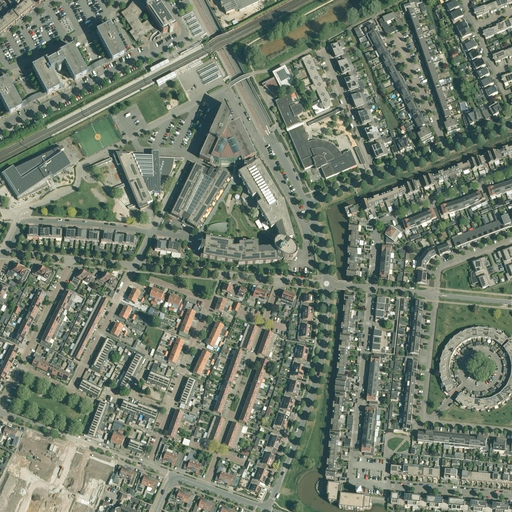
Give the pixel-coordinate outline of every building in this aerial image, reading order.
[(0,36),(19,20),(34,8),(27,0),(20,0),(12,7),(16,12),(14,14),(12,11),(0,21),(0,36)] [(127,9),(121,14),(122,15),(132,29),(133,30),(129,33),(135,42),(139,39),(141,38),(140,37),(143,35),(144,34),(145,36),(151,31),(152,33),(153,34),(156,33),(157,32),(154,29),(153,29),(151,25),(149,23),(147,19),(146,19),(147,21),(142,25),(138,19),(143,11),(144,12),(146,9),(148,6),(146,3),(150,0),(134,0),(131,5),(127,9)] [(143,13),(156,33),(160,30),(163,33),(166,31),(167,32),(176,27),(157,0),(148,0),(145,2),(147,5),(143,13)] [(239,11),(234,0),(219,0),(221,3),(219,4),(222,9),(224,8),(226,14),(226,15),(235,10),(235,11),(239,10),(239,12),(240,11),(239,11)] [(234,0),(239,11),(258,2),(259,2),(258,0),(234,0)] [(405,6),(404,7),(406,13),(414,10),(417,9),(415,3),(416,2),(415,0),(409,0),(411,4),(410,5),(408,5),(407,5),(406,5),(405,6)] [(509,4),(507,0),(502,0),(496,3),(499,11),(501,9),(507,7),(506,6),(509,4)] [(457,2),(453,4),(446,7),(450,16),(458,13),(456,10),(459,8),(457,2)] [(499,11),(496,3),(485,7),(485,6),(488,13),(490,12),(491,13),(496,11),(499,11)] [(485,6),(474,11),(474,12),(476,17),(477,18),(484,15),(488,13),(485,6)] [(415,12),(414,10),(406,13),(408,19),(417,16),(417,15),(416,14),(416,13),(415,12)] [(461,11),(458,13),(450,16),(454,26),(462,22),(460,19),(463,17),(461,11)] [(393,27),(396,32),(399,31),(404,29),(398,12),(394,14),(394,13),(392,14),(391,14),(389,15),(388,15),(391,21),(395,19),(397,25),(393,27)] [(396,32),(393,27),(389,28),(386,23),(391,21),(388,15),(387,16),(386,16),(385,17),(383,18),(383,19),(379,21),(387,36),(392,34),(392,33),(396,32)] [(408,19),(410,25),(411,24),(418,22),(417,19),(417,18),(417,17),(417,16),(408,19)] [(418,22),(411,24),(410,25),(412,31),(421,28),(421,27),(420,26),(420,25),(419,24),(418,22)] [(454,26),(458,35),(469,30),(467,24),(463,26),(462,22),(454,26)] [(494,28),(497,35),(496,34),(507,30),(504,22),(503,22),(501,24),(496,26),(497,27),(494,28)] [(367,35),(369,34),(377,30),(373,24),(372,25),(371,26),(370,26),(369,27),(368,27),(367,28),(365,26),(363,27),(365,29),(364,30),(367,35)] [(110,26),(104,29),(96,33),(109,57),(99,62),(101,66),(111,61),(112,63),(125,55),(110,26)] [(414,37),(415,36),(422,34),(421,31),(421,30),(421,29),(421,28),(412,31),(414,37)] [(490,30),(483,32),(483,33),(483,34),(485,38),(485,39),(486,40),(497,35),(494,28),(490,30)] [(379,36),(377,30),(369,34),(367,35),(370,41),(372,40),(379,36)] [(472,35),(469,30),(458,35),(462,44),(470,40),(468,37),(472,35)] [(414,37),(416,43),(425,40),(425,39),(424,38),(424,37),(423,36),(422,34),(415,36),(414,37)] [(373,46),(375,45),(382,41),(379,36),(372,40),(370,41),(373,46)] [(333,53),(342,50),(345,48),(343,43),(341,40),(335,42),(337,46),(332,47),(332,48),(331,48),(333,53)] [(418,49),(426,46),(425,43),(425,42),(425,41),(425,40),(416,43),(418,49)] [(467,53),(474,50),(477,48),(475,42),(471,44),(470,40),(462,44),(461,45),(462,48),(464,47),(467,53)] [(377,51),(378,51),(385,47),(382,41),(375,45),(376,48),(376,49),(377,50),(377,51)] [(418,49),(420,54),(429,51),(428,50),(428,49),(427,48),(426,46),(418,49)] [(94,64),(89,67),(85,70),(76,52),(73,47),(58,55),(59,57),(56,58),(54,58),(54,57),(51,59),(52,60),(50,61),(48,62),(47,61),(32,69),(44,91),(34,96),(36,100),(46,95),(47,97),(60,89),(51,72),(56,69),(57,71),(58,72),(59,72),(60,72),(60,71),(61,71),(61,70),(61,69),(60,67),(65,65),(74,82),(88,75),(87,74),(97,69),(94,64)] [(378,51),(377,51),(375,53),(378,58),(381,57),(388,53),(385,47),(378,51)] [(503,52),(506,59),(509,57),(510,59),(511,57),(511,49),(504,53),(504,52),(503,52)] [(341,56),(342,59),(348,57),(350,56),(349,53),(347,54),(346,51),(343,53),(342,50),(333,53),(335,58),(341,56)] [(467,53),(464,54),(466,58),(468,57),(470,62),(471,62),(478,59),(482,57),(479,52),(476,53),(474,50),(467,53)] [(422,60),(430,58),(430,55),(430,54),(429,53),(429,52),(429,51),(420,54),(422,60)] [(495,63),(496,64),(502,61),(502,60),(506,59),(503,52),(493,56),(493,57),(493,58),(495,62),(495,63)] [(383,62),(384,62),(391,58),(388,53),(381,57),(382,59),(382,60),(382,61),(383,62)] [(302,59),(306,68),(315,64),(313,60),(312,61),(310,56),(307,57),(307,56),(301,59),(301,60),(302,59)] [(349,60),(348,57),(342,59),(344,62),(337,65),(340,70),(352,65),(350,60),(349,60)] [(387,68),(393,64),(394,64),(391,58),(384,62),(383,62),(383,63),(384,64),(384,65),(385,65),(387,68)] [(422,60),(424,67),(433,64),(433,63),(433,62),(432,61),(431,60),(430,58),(422,60)] [(472,66),(475,71),(482,68),(486,66),(483,61),(480,62),(478,59),(471,62),(470,62),(467,63),(469,67),(472,66)] [(433,63),(433,64),(424,67),(426,72),(435,70),(434,67),(434,66),(433,65),(433,64),(433,63)] [(315,64),(306,68),(310,77),(314,75),(313,73),(317,71),(315,68),(317,68),(315,64)] [(389,74),(389,73),(397,69),(394,64),(393,64),(387,68),(388,70),(388,71),(388,72),(389,74)] [(348,73),(349,76),(357,73),(355,70),(354,70),(352,65),(340,70),(342,75),(348,73)] [(286,72),(284,68),(273,74),(275,78),(262,85),(263,86),(263,87),(264,87),(266,89),(266,88),(268,87),(271,93),(275,97),(281,89),(283,93),(294,87),(290,80),(293,77),(290,70),(286,72)] [(484,71),(482,68),(475,71),(479,81),(486,77),(490,76),(487,70),(484,71)] [(391,77),(392,79),(400,75),(397,69),(389,73),(389,74),(390,75),(390,76),(391,77)] [(426,72),(428,78),(437,75),(437,74),(436,73),(435,72),(435,70),(426,72)] [(314,75),(310,77),(313,84),(322,80),(321,76),(319,77),(317,71),(313,73),(314,75)] [(358,76),(357,73),(349,76),(350,79),(344,82),(346,87),(355,83),(358,82),(356,77),(358,76)] [(508,75),(501,78),(502,78),(502,79),(504,84),(504,85),(511,81),(511,73),(509,75),(508,75)] [(395,84),(395,85),(403,80),(400,75),(392,79),(394,81),(394,82),(394,83),(395,84)] [(428,78),(430,84),(439,82),(438,79),(438,78),(438,77),(437,76),(437,75),(428,78)] [(488,80),(486,77),(479,81),(483,90),(490,86),(494,85),(491,79),(488,80)] [(23,109),(22,108),(32,103),(29,98),(20,103),(7,80),(0,83),(0,98),(9,116),(23,109)] [(322,80),(313,84),(316,91),(320,89),(321,91),(325,90),(322,84),(324,84),(322,80)] [(397,88),(398,90),(405,86),(406,86),(403,80),(395,85),(396,86),(396,87),(397,88)] [(355,90),(356,93),(362,91),(362,90),(360,87),(358,82),(355,83),(346,87),(348,92),(355,90)] [(430,84),(431,88),(432,90),(441,87),(441,86),(440,85),(439,84),(439,82),(430,84)] [(406,86),(405,86),(398,90),(400,93),(400,94),(400,95),(401,96),(409,92),(406,86)] [(492,90),(490,86),(483,90),(481,90),(483,94),(484,93),(487,99),(498,94),(495,88),(492,90)] [(432,90),(434,96),(443,93),(442,91),(442,90),(442,89),(441,87),(432,90)] [(320,89),(316,91),(320,100),(329,96),(328,92),(326,93),(325,90),(321,91),(320,89)] [(351,99),(353,104),(366,99),(364,94),(365,93),(363,90),(362,90),(362,91),(356,93),(357,96),(351,99)] [(403,99),(404,101),(412,97),(409,92),(401,96),(401,97),(402,98),(403,99)] [(437,102),(445,99),(445,98),(444,97),(444,96),(443,93),(434,96),(437,102)] [(289,94),(275,102),(287,129),(289,128),(290,129),(300,125),(299,124),(300,123),(297,116),(299,115),(300,114),(301,113),(301,111),(301,109),(301,108),(300,108),(300,107),(298,106),(297,106),(295,107),(294,107),(292,100),(289,94)] [(329,96),(320,100),(324,109),(332,106),(330,100),(331,99),(329,96)] [(406,106),(407,107),(415,103),(412,97),(404,101),(406,104),(406,105),(406,106)] [(366,99),(353,104),(355,109),(361,107),(363,110),(368,107),(367,104),(368,104),(366,99)] [(439,108),(447,105),(446,103),(446,102),(446,101),(445,99),(437,102),(439,108)] [(415,103),(407,107),(407,108),(408,109),(409,110),(410,112),(418,108),(415,103)] [(212,130),(211,131),(210,130),(208,133),(210,134),(208,138),(206,137),(205,140),(207,141),(205,145),(203,144),(202,147),(204,148),(202,152),(200,151),(199,154),(201,154),(199,158),(210,163),(209,165),(209,166),(208,167),(209,167),(210,166),(211,167),(218,170),(218,169),(211,165),(211,164),(213,161),(215,161),(216,162),(218,163),(234,163),(240,160),(242,163),(241,163),(241,164),(242,165),(243,165),(244,165),(245,165),(246,164),(248,164),(249,164),(247,161),(255,157),(257,156),(255,153),(253,154),(252,150),(253,149),(252,146),(250,147),(248,143),(250,142),(249,139),(247,140),(245,136),(247,135),(246,133),(244,133),(242,130),(244,129),(242,126),(241,127),(239,123),(235,125),(234,125),(233,124),(224,104),(215,122),(213,121),(212,124),(214,125),(214,126),(212,130)] [(500,107),(501,106),(500,106),(500,105),(499,105),(498,105),(498,104),(489,109),(485,111),(482,113),(486,120),(493,116),(493,117),(502,112),(500,108),(500,107)] [(439,108),(441,114),(449,111),(449,110),(448,109),(448,108),(447,105),(439,108)] [(358,115),(360,121),(372,116),(370,111),(371,110),(372,109),(371,106),(368,107),(363,110),(364,113),(358,115)] [(421,114),(418,108),(410,112),(411,115),(412,116),(412,117),(413,118),(421,114)] [(472,113),(471,113),(475,123),(476,123),(475,123),(477,122),(477,123),(481,122),(481,121),(483,120),(484,121),(479,110),(477,111),(476,110),(472,113)] [(441,114),(443,120),(451,117),(450,115),(450,114),(450,112),(449,111),(441,114)] [(466,115),(463,116),(465,120),(464,120),(465,126),(467,126),(467,127),(468,127),(467,126),(470,125),(470,126),(474,124),(474,123),(475,123),(471,113),(466,114),(466,115)] [(415,121),(416,124),(424,119),(421,114),(413,118),(413,119),(414,120),(415,121)] [(372,116),(360,121),(362,126),(368,123),(369,127),(375,124),(372,116)] [(443,120),(444,125),(448,134),(450,134),(451,134),(453,133),(454,133),(455,132),(456,132),(457,131),(460,130),(457,121),(455,121),(453,117),(451,117),(443,120)] [(418,129),(418,130),(426,126),(427,125),(424,119),(416,124),(417,126),(417,127),(418,128),(418,129)] [(375,124),(369,127),(371,130),(365,132),(367,137),(379,133),(377,127),(378,127),(377,123),(375,124)] [(290,131),(288,132),(304,170),(315,166),(317,170),(321,168),(326,179),(357,166),(350,151),(343,154),(344,155),(341,156),(339,153),(337,149),(334,147),(331,144),(327,143),(324,142),(320,141),(316,141),(312,142),(308,143),(307,141),(308,140),(302,126),(300,127),(300,125),(290,129),(290,131)] [(426,126),(418,130),(417,130),(419,135),(417,136),(422,145),(425,143),(426,143),(427,143),(429,142),(430,141),(431,140),(434,138),(429,129),(427,125),(426,126)] [(382,141),(381,138),(379,133),(367,137),(369,143),(375,140),(376,143),(382,141)] [(402,139),(406,150),(406,149),(407,149),(412,149),(412,148),(411,148),(414,147),(414,148),(412,142),(409,137),(407,137),(407,136),(402,139)] [(406,150),(402,139),(402,140),(396,140),(396,141),(394,142),(398,154),(398,153),(400,152),(400,153),(401,153),(404,150),(405,149),(406,150)] [(371,149),(374,154),(385,149),(383,144),(385,144),(384,140),(382,141),(376,143),(378,147),(371,149)] [(62,155),(61,152),(64,150),(62,147),(15,170),(13,167),(7,172),(6,170),(1,174),(18,201),(48,186),(51,185),(47,179),(51,177),(52,179),(71,167),(62,154),(62,155)] [(496,152),(499,161),(500,164),(504,163),(502,157),(508,155),(505,148),(503,149),(496,152)] [(387,155),(385,149),(374,154),(376,159),(377,159),(387,155)] [(499,161),(496,152),(491,154),(494,163),(499,161)] [(182,162),(183,159),(157,158),(155,156),(154,154),(151,158),(133,157),(132,155),(127,157),(126,154),(126,156),(113,155),(117,166),(121,164),(140,210),(148,207),(147,205),(152,203),(149,195),(150,195),(152,194),(153,193),(153,194),(160,194),(160,188),(164,184),(165,183),(168,178),(169,177),(170,175),(171,173),(171,172),(172,170),(173,165),(173,164),(174,162),(182,162)] [(485,156),(483,157),(485,162),(488,161),(489,165),(494,163),(491,154),(485,156)] [(480,158),(474,160),(478,169),(483,167),(482,164),(485,162),(483,157),(480,158)] [(274,248),(274,249),(275,250),(275,251),(276,252),(277,253),(277,254),(278,255),(279,255),(280,256),(280,257),(281,257),(282,258),(283,258),(284,259),(285,259),(286,259),(287,260),(288,260),(289,260),(290,260),(291,260),(292,260),(293,259),(294,259),(294,258),(295,258),(296,257),(296,256),(296,255),(296,254),(297,254),(296,253),(296,252),(296,251),(295,250),(295,249),(294,248),(294,247),(293,246),(292,246),(292,245),(291,244),(290,243),(289,243),(288,242),(287,242),(286,241),(286,240),(294,238),(295,240),(295,238),(284,200),(283,200),(282,201),(259,161),(258,160),(259,162),(254,165),(252,162),(253,162),(252,161),(251,162),(251,163),(250,163),(249,164),(248,164),(246,164),(245,165),(244,165),(243,165),(242,165),(242,166),(243,166),(244,167),(246,167),(246,169),(238,174),(239,176),(252,198),(256,196),(257,198),(256,198),(256,199),(257,205),(266,221),(265,222),(271,233),(276,230),(278,233),(278,237),(280,240),(279,240),(278,240),(277,241),(276,241),(276,242),(275,242),(275,243),(274,243),(274,244),(274,245),(273,246),(273,247),(274,247),(274,248)] [(474,160),(469,162),(473,171),(478,169),(474,160)] [(470,172),(473,171),(469,162),(463,165),(462,164),(460,165),(463,172),(469,170),(470,172)] [(209,172),(205,170),(194,164),(170,215),(181,220),(181,219),(183,220),(181,223),(184,224),(186,221),(187,222),(215,175),(212,173),(213,171),(213,170),(213,169),(212,169),(211,169),(210,169),(210,170),(209,172)] [(454,178),(455,182),(458,180),(456,175),(463,172),(460,165),(457,166),(457,167),(450,169),(454,178)] [(218,169),(218,170),(215,175),(187,222),(187,223),(197,229),(230,175),(220,169),(220,170),(218,169)] [(454,182),(455,182),(454,178),(450,169),(443,172),(441,173),(443,180),(450,177),(451,181),(454,182)] [(432,176),(431,176),(435,185),(436,189),(439,188),(437,182),(443,180),(441,173),(438,174),(432,176)] [(435,185),(431,176),(426,178),(430,187),(435,185)] [(421,180),(418,181),(420,187),(423,186),(424,189),(430,187),(426,178),(421,180)] [(415,182),(410,184),(413,194),(419,192),(417,188),(420,187),(418,181),(415,182)] [(506,193),(511,192),(508,183),(503,185),(506,193)] [(408,195),(413,194),(410,184),(405,186),(408,195)] [(398,189),(395,190),(398,197),(404,195),(406,200),(410,199),(408,195),(405,186),(405,187),(398,189)] [(490,198),(496,196),(493,188),(488,190),(490,198)] [(392,199),(398,197),(395,190),(393,191),(386,194),(389,203),(390,205),(393,204),(392,199)] [(481,192),(476,194),(481,205),(486,203),(486,202),(488,201),(486,193),(485,193),(485,194),(483,195),(481,192)] [(379,196),(376,197),(379,204),(385,202),(389,212),(393,211),(390,205),(389,203),(386,194),(379,197),(379,196)] [(476,207),(481,205),(476,194),(471,196),(476,207)] [(471,209),(476,207),(471,196),(466,199),(470,207),(471,209)] [(373,207),(379,204),(376,197),(374,198),(367,201),(370,210),(371,214),(375,212),(373,207)] [(465,209),(470,207),(466,199),(462,201),(465,209)] [(370,210),(367,201),(361,203),(362,203),(365,212),(370,210)] [(462,201),(457,202),(459,211),(465,209),(462,201)] [(441,207),(442,211),(439,211),(441,217),(449,214),(446,206),(441,207)] [(345,210),(347,214),(348,217),(352,216),(357,214),(355,210),(353,207),(345,210)] [(433,211),(428,213),(431,221),(437,219),(433,211)] [(423,215),(427,223),(431,221),(428,213),(423,215)] [(423,215),(418,217),(422,225),(427,223),(423,215)] [(416,228),(422,225),(418,217),(413,219),(416,228)] [(502,219),(506,229),(511,226),(511,222),(511,220),(509,221),(508,217),(502,219)] [(495,233),(501,231),(497,222),(498,222),(497,218),(495,219),(496,222),(491,224),(495,233)] [(411,229),(416,228),(413,219),(408,221),(411,229)] [(502,220),(498,222),(497,222),(501,231),(506,229),(502,219),(502,220)] [(208,226),(207,230),(227,233),(229,222),(228,221),(228,222),(229,222),(229,223),(226,223),(222,223),(218,223),(215,224),(210,225),(208,226)] [(411,229),(408,221),(403,222),(403,224),(400,225),(402,232),(411,229)] [(484,238),(489,236),(486,226),(487,226),(485,223),(484,223),(485,226),(480,228),(484,238)] [(486,226),(489,236),(495,233),(491,224),(487,226),(486,226)] [(389,232),(398,238),(402,233),(399,226),(393,228),(392,227),(389,232)] [(473,242),(478,240),(475,230),(474,227),(472,228),(474,231),(469,232),(473,242)] [(480,228),(475,230),(478,240),(484,238),(480,228)] [(350,231),(350,237),(349,237),(349,240),(358,241),(358,232),(359,232),(350,231)] [(458,236),(457,236),(461,246),(467,244),(463,235),(464,234),(463,231),(461,232),(462,235),(458,237),(458,236)] [(398,238),(389,232),(385,236),(387,237),(386,243),(393,244),(398,238)] [(469,232),(464,234),(463,235),(467,244),(473,242),(469,232)] [(456,248),(461,246),(457,236),(452,238),(456,248)] [(201,247),(200,247),(231,253),(232,248),(233,243),(230,242),(230,240),(228,240),(227,242),(220,241),(221,238),(218,238),(218,240),(212,239),(212,237),(210,237),(209,239),(206,238),(205,243),(202,243),(202,242),(201,242),(201,243),(201,244),(201,245),(201,246),(201,247)] [(348,248),(357,249),(358,249),(361,249),(361,246),(360,246),(360,241),(358,241),(349,240),(349,242),(349,248),(348,248)] [(239,247),(232,248),(231,253),(240,254),(276,252),(275,251),(275,250),(274,249),(270,248),(266,249),(262,248),(258,249),(257,243),(254,243),(254,241),(251,241),(251,243),(245,244),(245,241),(242,242),(243,244),(239,244),(239,247)] [(447,244),(442,246),(445,255),(448,253),(451,252),(449,248),(452,247),(450,241),(446,242),(447,244)] [(383,247),(382,253),(391,253),(392,245),(386,245),(386,247),(383,247)] [(432,248),(436,256),(435,253),(438,252),(440,256),(442,256),(445,255),(442,246),(437,248),(436,246),(432,248)] [(240,254),(231,253),(200,247),(200,248),(200,249),(199,250),(199,251),(198,252),(197,253),(198,253),(199,252),(203,255),(202,258),(200,257),(200,258),(238,264),(240,254)] [(432,248),(426,251),(432,258),(436,256),(432,248)] [(426,251),(422,256),(429,262),(432,258),(426,251)] [(505,266),(511,264),(507,251),(504,252),(503,251),(497,253),(500,259),(502,258),(503,259),(502,260),(505,266)] [(276,252),(240,254),(238,264),(238,265),(279,263),(279,262),(277,262),(276,254),(277,254),(277,253),(276,252)] [(357,263),(357,255),(349,254),(349,260),(348,260),(348,263),(357,263)] [(417,262),(426,265),(429,262),(422,256),(417,262)] [(481,275),(488,273),(486,266),(485,266),(485,265),(487,264),(485,258),(479,260),(479,261),(477,263),(481,275)] [(417,262),(416,268),(426,270),(426,265),(417,262)] [(347,271),(356,272),(357,263),(348,263),(348,265),(348,271),(347,271)] [(483,289),(486,288),(481,275),(477,263),(473,264),(476,272),(475,272),(474,271),(471,273),(471,275),(471,277),(471,278),(471,279),(471,281),(471,282),(472,283),(472,285),(479,283),(478,282),(480,281),(483,289)] [(22,266),(20,265),(20,267),(15,265),(14,268),(11,266),(6,275),(12,278),(15,274),(17,275),(22,266)] [(23,267),(22,266),(17,275),(23,278),(21,281),(25,282),(29,273),(26,272),(27,270),(25,269),(25,268),(23,267)] [(41,277),(46,268),(44,268),(44,269),(39,267),(38,270),(35,269),(32,275),(38,278),(39,276),(41,277)] [(46,268),(41,277),(47,280),(45,283),(49,285),(53,275),(50,274),(51,273),(49,272),(49,271),(47,269),(46,268)] [(426,270),(416,268),(416,273),(417,273),(417,278),(426,279),(427,276),(427,274),(422,273),(423,270),(426,270)] [(83,282),(87,273),(85,272),(85,273),(80,271),(79,274),(76,273),(72,282),(78,285),(80,280),(83,282)] [(357,272),(356,272),(347,271),(347,277),(349,277),(352,278),(352,277),(356,278),(355,280),(359,281),(360,278),(360,272),(357,272)] [(88,273),(87,273),(83,282),(88,284),(87,287),(88,288),(87,291),(90,292),(92,288),(90,288),(94,280),(91,278),(92,277),(90,276),(91,275),(88,273)] [(106,284),(110,275),(109,274),(108,275),(104,273),(102,277),(99,275),(96,281),(102,284),(103,282),(106,284)] [(491,279),(488,273),(481,275),(486,288),(489,286),(490,288),(495,286),(493,279),(490,280),(490,279),(491,279)] [(111,275),(110,275),(106,284),(115,288),(118,282),(115,280),(115,279),(113,278),(114,277),(111,275)] [(0,291),(5,294),(8,289),(11,291),(13,288),(5,284),(4,287),(0,285),(0,291)] [(233,300),(236,292),(232,291),(233,288),(232,289),(224,285),(225,285),(224,285),(224,286),(223,287),(222,289),(222,290),(222,291),(228,293),(226,298),(233,300)] [(238,293),(236,292),(233,300),(233,299),(238,300),(240,298),(243,299),(244,298),(245,295),(245,294),(246,291),(245,290),(245,289),(242,288),(241,288),(240,288),(240,289),(238,293)] [(39,289),(39,290),(36,289),(33,295),(43,300),(46,294),(45,295),(44,294),(45,292),(39,289)] [(133,289),(130,295),(137,298),(141,300),(143,301),(144,299),(142,298),(139,296),(140,293),(133,289)] [(155,298),(158,291),(152,289),(149,296),(155,298)] [(255,298),(258,299),(261,291),(260,290),(257,289),(256,289),(255,289),(256,289),(254,294),(251,293),(249,299),(254,301),(255,298)] [(62,297),(70,301),(71,298),(72,299),(73,298),(75,299),(77,295),(68,290),(66,293),(65,292),(66,291),(65,291),(63,297),(62,297)] [(154,302),(153,305),(155,305),(156,303),(157,303),(158,299),(161,301),(163,294),(163,293),(158,291),(155,298),(154,302)] [(262,291),(261,291),(258,299),(257,302),(266,305),(268,299),(265,298),(267,293),(266,292),(263,291),(262,291)] [(285,305),(290,294),(289,293),(289,292),(286,291),(285,292),(284,291),(284,292),(282,297),(279,296),(277,302),(285,305)] [(290,294),(285,305),(294,308),(296,302),(293,301),(295,296),(294,295),(294,294),(291,293),(290,294)] [(345,295),(344,301),(353,302),(354,302),(355,297),(356,297),(356,294),(354,293),(354,296),(350,296),(347,295),(347,296),(345,295)] [(41,305),(43,300),(33,295),(31,300),(33,301),(41,305)] [(135,304),(137,298),(130,295),(128,300),(135,304)] [(167,303),(173,305),(176,298),(170,295),(167,303)] [(301,301),(300,306),(308,306),(308,303),(313,303),(313,304),(313,303),(314,302),(314,299),(313,298),(313,297),(309,297),(308,296),(305,296),(304,297),(304,300),(301,301)] [(72,302),(70,301),(62,297),(60,302),(70,307),(72,302)] [(99,297),(97,302),(106,307),(108,301),(104,299),(99,297)] [(377,304),(390,305),(389,305),(389,302),(391,302),(391,298),(378,297),(377,304)] [(181,300),(176,298),(173,305),(179,307),(181,300)] [(217,305),(230,310),(231,308),(229,307),(229,306),(225,305),(226,302),(219,299),(217,305)] [(411,307),(414,307),(423,308),(424,305),(424,303),(415,302),(415,300),(412,300),(411,307)] [(38,310),(41,305),(33,301),(31,306),(38,310)] [(344,307),(343,310),(352,311),(353,302),(344,301),(345,301),(344,307)] [(60,302),(58,307),(65,310),(68,312),(71,307),(70,307),(60,302)] [(103,312),(106,307),(97,302),(94,307),(103,312)] [(236,303),(232,310),(237,312),(240,305),(236,303)] [(377,304),(377,311),(390,312),(388,312),(389,308),(390,309),(390,305),(377,304)] [(230,310),(217,305),(215,310),(222,313),(224,308),(228,309),(227,311),(229,312),(230,310)] [(38,310),(31,306),(29,311),(35,314),(36,315),(38,310)] [(124,306),(122,312),(129,315),(132,310),(124,306)] [(308,306),(300,306),(300,311),(303,311),(303,314),(303,315),(312,315),(313,314),(313,311),(312,310),(313,309),(312,309),(308,309),(308,306)] [(58,307),(55,312),(56,312),(63,315),(65,310),(58,307)] [(100,317),(103,312),(94,307),(91,313),(100,317)] [(150,308),(149,311),(152,313),(151,315),(157,318),(159,313),(150,308)] [(24,315),(26,316),(34,320),(36,315),(35,314),(29,311),(26,310),(24,315)] [(343,318),(351,319),(352,311),(343,310),(343,312),(343,318)] [(188,311),(186,316),(193,319),(195,313),(188,311)] [(377,311),(376,321),(388,319),(388,315),(389,315),(390,312),(377,311)] [(63,315),(56,312),(55,312),(53,317),(63,321),(65,317),(63,315)] [(129,315),(122,312),(119,317),(126,321),(129,315)] [(97,323),(100,317),(91,313),(88,318),(97,323)] [(300,318),(299,323),(306,324),(307,324),(307,321),(311,321),(312,321),(312,320),(313,320),(313,317),(312,316),(312,315),(303,315),(303,314),(300,314),(300,318)] [(34,320),(26,316),(24,315),(21,319),(31,324),(34,320)] [(186,316),(183,322),(191,325),(193,319),(186,316)] [(53,317),(51,321),(51,322),(61,326),(63,321),(53,317)] [(95,328),(97,323),(88,318),(86,324),(95,328)] [(342,324),(342,327),(350,328),(351,319),(343,318),(342,324)] [(31,324),(21,319),(19,324),(22,326),(29,329),(31,324)] [(179,324),(178,326),(181,327),(189,330),(191,325),(183,322),(180,320),(179,324)] [(61,326),(51,322),(51,321),(48,326),(58,331),(61,326)] [(116,323),(113,329),(120,332),(123,327),(116,323)] [(216,323),(214,329),(221,332),(223,326),(216,323)] [(307,324),(306,324),(299,323),(299,328),(298,332),(301,332),(310,333),(311,333),(311,332),(312,329),(311,328),(311,327),(307,327),(307,324)] [(92,334),(95,328),(86,324),(83,329),(92,334)] [(245,331),(255,334),(256,335),(258,329),(247,325),(245,331)] [(29,329),(22,326),(19,331),(27,334),(29,329)] [(56,336),(58,331),(48,326),(46,331),(56,336)] [(177,328),(176,331),(180,332),(179,333),(186,335),(187,336),(189,330),(181,327),(178,326),(177,328)] [(355,328),(350,328),(342,327),(341,330),(342,330),(341,335),(341,336),(349,336),(350,331),(355,332),(355,328)] [(80,334),(89,339),(92,334),(83,329),(80,334)] [(120,332),(113,329),(110,334),(118,338),(119,335),(122,337),(122,336),(125,338),(126,335),(124,334),(120,332)] [(214,329),(211,334),(218,337),(220,334),(223,336),(224,333),(221,332),(214,329)] [(374,339),(387,340),(387,337),(386,337),(386,333),(375,329),(374,339)] [(465,332),(464,333),(468,341),(472,339),(470,330),(465,331),(465,332)] [(491,331),(490,330),(488,339),(493,340),(496,332),(492,330),(491,331)] [(24,339),(25,339),(27,334),(19,331),(17,335),(24,339)] [(56,336),(46,331),(44,336),(51,340),(53,341),(56,336)] [(255,334),(245,331),(243,336),(254,340),(256,335),(255,334)] [(263,337),(274,341),(277,335),(265,331),(263,337)] [(305,341),(305,338),(309,339),(310,339),(310,338),(311,338),(311,334),(310,334),(310,333),(301,332),(298,332),(297,340),(305,341)] [(497,343),(502,335),(501,335),(501,334),(496,332),(493,340),(497,343)] [(21,344),(22,344),(24,339),(17,335),(13,333),(11,339),(9,338),(8,340),(13,343),(19,346),(20,343),(22,344),(21,344)] [(463,343),(468,341),(464,333),(462,334),(462,333),(458,336),(463,343)] [(80,334),(78,340),(87,344),(89,339),(80,334)] [(216,343),(218,337),(211,334),(209,339),(216,343)] [(503,336),(502,335),(497,343),(502,346),(503,344),(504,344),(505,342),(506,342),(507,340),(508,340),(507,340),(508,339),(504,335),(503,336)] [(44,336),(43,336),(41,341),(40,344),(50,349),(52,345),(49,343),(51,340),(44,336)] [(243,336),(241,342),(251,345),(252,346),(254,340),(243,336)] [(454,339),(453,340),(459,347),(463,343),(458,336),(453,338),(454,339)] [(261,343),(272,347),(274,341),(263,337),(261,343)] [(104,344),(112,348),(114,344),(115,344),(106,339),(106,340),(104,344)] [(216,343),(209,339),(206,345),(213,348),(216,343)] [(374,339),(373,346),(386,347),(386,344),(385,344),(385,340),(387,341),(387,340),(374,339)] [(75,345),(84,350),(87,344),(78,340),(75,345)] [(177,340),(174,345),(182,348),(184,343),(177,340)] [(451,341),(448,345),(455,350),(459,347),(453,340),(452,341),(451,341)] [(349,342),(340,341),(340,347),(339,350),(348,350),(349,342)] [(252,346),(251,345),(241,342),(239,348),(250,352),(252,346)] [(504,348),(503,348),(506,352),(511,348),(511,343),(510,342),(509,342),(508,344),(507,344),(508,344),(506,346),(505,346),(506,346),(504,347),(504,348)] [(259,348),(261,349),(270,352),(272,347),(261,343),(259,348)] [(101,349),(109,353),(112,348),(104,344),(101,349)] [(7,351),(9,352),(16,355),(19,350),(18,350),(12,347),(8,345),(5,350),(7,351)] [(81,355),(84,350),(75,345),(72,350),(81,355)] [(172,351),(180,354),(182,348),(174,345),(172,351)] [(295,353),(298,354),(307,356),(307,355),(308,355),(308,352),(308,351),(308,350),(304,349),(304,346),(297,345),(296,350),(295,353)] [(446,349),(445,351),(453,355),(455,350),(448,345),(445,349),(446,349)] [(386,347),(373,346),(372,353),(385,354),(386,347)] [(270,352),(261,349),(259,348),(257,354),(268,358),(270,352)] [(407,354),(407,357),(413,358),(413,355),(418,355),(419,353),(419,350),(406,348),(406,350),(406,351),(407,352),(407,354)] [(99,353),(107,357),(109,353),(101,349),(99,353)] [(78,361),(81,355),(72,350),(69,356),(74,358),(78,360),(78,361)] [(339,352),(339,358),(347,359),(348,350),(339,350),(339,352)] [(13,360),(14,360),(16,355),(9,352),(7,351),(4,356),(7,357),(13,360)] [(180,354),(172,351),(170,356),(178,359),(180,354)] [(236,351),(234,356),(240,359),(241,359),(243,353),(236,351)] [(453,355),(445,351),(444,352),(443,352),(442,357),(451,360),(453,355)] [(200,357),(208,360),(210,355),(203,352),(200,357)] [(107,357),(99,353),(97,358),(105,362),(107,357)] [(294,357),(293,362),(300,363),(301,364),(302,361),(306,361),(305,362),(306,362),(306,361),(307,360),(307,357),(307,356),(298,354),(295,353),(294,357)] [(35,354),(30,364),(32,365),(32,366),(37,368),(41,361),(42,359),(42,357),(35,354)] [(135,355),(133,359),(141,363),(143,359),(144,359),(135,354),(135,355)] [(14,360),(13,360),(7,357),(4,356),(4,355),(1,360),(4,361),(4,362),(12,365),(14,360)] [(371,363),(380,364),(381,364),(382,359),(385,360),(385,356),(374,355),(374,358),(372,358),(371,363)] [(178,359),(170,356),(168,362),(175,365),(178,359)] [(200,357),(198,362),(205,366),(206,363),(209,364),(210,362),(208,360),(200,357)] [(97,358),(94,362),(103,366),(105,362),(97,358)] [(338,364),(337,367),(346,368),(347,359),(339,358),(338,364)] [(42,359),(41,361),(37,368),(42,370),(45,363),(46,361),(42,359)] [(141,363),(133,359),(131,364),(139,368),(141,363)] [(408,367),(417,368),(417,365),(418,363),(413,362),(413,359),(407,359),(406,362),(408,362),(408,367)] [(259,365),(260,366),(267,368),(269,363),(261,360),(262,360),(261,360),(259,365)] [(161,366),(161,364),(155,361),(154,363),(152,369),(157,371),(159,365),(161,366)] [(12,365),(4,362),(2,366),(9,370),(12,365)] [(103,366),(94,362),(92,367),(92,366),(92,367),(101,371),(100,371),(103,366)] [(203,371),(205,366),(198,362),(195,368),(203,371)] [(295,368),(294,371),(303,373),(304,372),(305,369),(304,368),(305,367),(304,367),(300,366),(301,364),(293,362),(292,367),(295,368)] [(42,370),(47,373),(50,365),(45,363),(42,370)] [(47,373),(52,375),(55,368),(56,365),(52,363),(50,365),(47,373)] [(139,368),(131,364),(128,368),(137,373),(139,368)] [(0,371),(7,375),(9,370),(2,366),(0,365),(0,371)] [(52,375),(56,377),(56,378),(60,370),(61,367),(56,365),(55,368),(52,375)] [(337,370),(337,376),(345,376),(346,368),(337,367),(337,370)] [(134,377),(137,373),(128,368),(126,373),(134,377)] [(203,371),(195,368),(193,373),(200,377),(203,371)] [(152,383),(155,374),(157,371),(152,369),(151,372),(147,381),(152,383)] [(56,378),(57,378),(61,380),(65,372),(60,370),(56,378)] [(75,372),(71,371),(69,375),(65,372),(61,380),(67,382),(66,382),(68,379),(71,380),(75,372)] [(290,374),(289,379),(297,381),(298,378),(301,379),(302,379),(302,378),(303,378),(304,375),(303,374),(303,373),(294,371),(293,374),(290,374)] [(132,382),(134,377),(126,373),(124,377),(132,382)] [(160,376),(155,374),(152,383),(157,384),(160,376)] [(442,383),(451,380),(450,375),(441,377),(441,378),(440,378),(442,383)] [(165,378),(160,376),(157,384),(162,386),(165,378)] [(121,382),(130,386),(132,382),(124,377),(121,382)] [(170,380),(165,378),(162,386),(166,388),(166,389),(170,379),(170,380)] [(186,384),(195,387),(196,382),(197,383),(197,382),(187,379),(188,379),(186,384)] [(297,381),(289,379),(288,383),(291,385),(290,388),(298,390),(299,390),(299,389),(300,386),(300,385),(300,384),(300,385),(296,384),(297,381)] [(84,391),(88,383),(83,380),(79,389),(79,388),(84,391)] [(454,385),(451,380),(442,383),(444,388),(445,388),(446,389),(454,385)] [(130,386),(121,382),(119,386),(128,391),(127,391),(130,386)] [(88,393),(92,385),(88,383),(84,391),(88,393)] [(186,384),(184,389),(193,392),(195,387),(186,384)] [(92,385),(88,393),(93,395),(97,387),(92,385)] [(456,389),(454,385),(446,389),(446,390),(445,391),(449,395),(450,395),(450,394),(452,393),(454,391),(456,390),(456,389)] [(97,387),(93,395),(97,398),(102,389),(101,389),(97,387)] [(511,389),(507,387),(503,390),(510,397),(511,395),(511,396),(511,395),(511,389)] [(286,390),(284,395),(291,397),(292,398),(293,395),(296,396),(297,396),(297,395),(298,395),(299,392),(298,391),(298,390),(290,388),(289,391),(286,390)] [(191,397),(193,392),(184,389),(182,393),(191,397)] [(503,390),(500,394),(506,401),(510,398),(509,398),(510,397),(503,390)] [(182,393),(180,398),(189,401),(191,397),(182,393)] [(460,404),(461,405),(466,397),(461,394),(461,395),(459,396),(459,397),(458,398),(457,399),(458,399),(456,400),(456,401),(460,405),(460,404)] [(500,394),(495,397),(500,405),(501,404),(502,405),(506,401),(500,394)] [(292,398),(291,397),(284,395),(283,400),(281,403),(284,404),(293,407),(294,406),(295,403),(295,402),(295,401),(294,402),(291,400),(292,398)] [(376,402),(376,397),(368,396),(367,401),(370,402),(369,405),(378,406),(378,402),(376,402)] [(342,407),(343,398),(335,397),(334,403),(333,406),(342,407)] [(467,408),(470,399),(466,397),(461,405),(463,406),(467,408)] [(498,405),(500,405),(495,397),(491,399),(494,408),(499,406),(498,405)] [(189,401),(180,398),(179,403),(178,403),(188,406),(187,406),(189,401)] [(475,400),(470,399),(467,408),(472,410),(472,409),(474,409),(475,400)] [(494,408),(491,399),(486,400),(487,409),(489,409),(489,410),(494,408)] [(123,401),(120,410),(125,411),(128,403),(124,401),(123,401)] [(98,407),(106,410),(108,405),(108,406),(108,405),(99,402),(98,407)] [(280,407),(278,412),(285,414),(286,414),(287,411),(291,413),(291,412),(292,412),(293,409),(293,408),(293,407),(284,404),(281,403),(280,407)] [(333,408),(333,414),(341,415),(342,407),(333,406),(333,408)] [(366,409),(366,414),(377,416),(378,410),(377,410),(378,407),(369,406),(369,409),(366,409)] [(215,407),(214,411),(213,412),(214,412),(221,415),(223,410),(222,409),(215,407)] [(153,409),(150,418),(155,420),(154,420),(155,420),(158,411),(153,409)] [(174,416),(182,419),(182,418),(183,414),(184,413),(183,413),(176,411),(176,412),(174,416)] [(286,414),(285,414),(278,412),(275,420),(278,421),(287,424),(287,423),(288,423),(289,420),(289,419),(289,418),(285,417),(286,414)] [(341,415),(333,414),(332,420),(332,423),(340,424),(341,415)] [(241,416),(239,421),(239,422),(246,424),(248,419),(242,416),(241,416)] [(212,422),(223,427),(225,421),(214,417),(212,422)] [(287,425),(287,424),(278,421),(275,420),(272,428),(280,431),(281,428),(285,429),(285,430),(285,429),(286,428),(287,425)] [(210,428),(221,432),(223,427),(212,422),(210,428)] [(230,429),(241,433),(243,427),(232,423),(230,429)] [(331,431),(331,432),(339,432),(340,424),(332,423),(331,426),(332,426),(331,431)] [(3,436),(8,438),(12,429),(8,428),(9,427),(3,425),(0,433),(0,441),(1,441),(3,436)] [(208,434),(219,438),(221,432),(210,428),(208,434)] [(12,429),(8,438),(14,440),(12,445),(16,447),(22,432),(15,429),(15,430),(12,429)] [(110,442),(116,444),(119,437),(120,434),(121,431),(120,431),(121,430),(119,429),(117,433),(116,436),(113,435),(110,442)] [(230,429),(228,435),(239,439),(241,433),(230,429)] [(97,434),(89,431),(87,436),(86,435),(86,436),(96,439),(95,439),(97,434)] [(176,434),(168,431),(168,432),(167,436),(166,437),(167,437),(174,439),(174,440),(174,439),(174,438),(176,434),(176,435),(176,434)] [(278,436),(277,436),(271,433),(268,442),(279,446),(279,445),(280,445),(281,442),(281,441),(281,440),(277,439),(278,436)] [(219,438),(208,434),(206,440),(217,444),(219,438)] [(226,440),(227,441),(237,444),(239,439),(228,435),(226,440)] [(27,450),(31,439),(24,436),(20,447),(27,450)] [(124,439),(119,437),(116,444),(121,446),(124,439)] [(329,443),(329,446),(338,447),(339,438),(330,437),(330,443),(329,443)] [(37,441),(31,439),(27,450),(33,452),(37,441)] [(484,439),(481,439),(480,448),(483,449),(483,451),(488,451),(489,445),(486,445),(487,440),(484,439)] [(132,450),(135,442),(131,440),(127,449),(128,449),(132,450)] [(224,446),(225,447),(235,450),(237,444),(227,441),(226,440),(224,446)] [(44,443),(37,441),(33,452),(40,454),(44,443)] [(499,451),(500,441),(497,441),(497,442),(494,441),(494,444),(491,444),(490,451),(499,451)] [(504,442),(500,441),(499,451),(505,452),(505,455),(508,455),(509,446),(506,445),(506,443),(504,442)] [(272,453),(273,450),(277,451),(277,452),(277,451),(278,450),(279,447),(279,446),(268,442),(265,450),(272,453)] [(140,444),(137,452),(142,454),(142,455),(145,445),(140,444)] [(159,461),(162,462),(165,463),(165,462),(168,463),(171,455),(166,453),(168,447),(165,445),(159,461)] [(329,448),(329,454),(337,455),(338,447),(329,446),(329,448)] [(50,447),(47,453),(58,458),(61,451),(50,447)] [(374,448),(362,447),(362,453),(364,453),(364,456),(373,457),(374,448)] [(264,459),(273,462),(274,461),(275,459),(275,458),(275,457),(271,455),(272,453),(271,452),(265,450),(262,449),(261,453),(263,454),(261,457),(264,459)] [(171,455),(168,463),(172,464),(171,465),(177,467),(180,469),(183,461),(182,461),(184,455),(178,452),(177,457),(171,455)] [(56,464),(58,458),(47,453),(45,459),(56,464)] [(189,454),(184,468),(183,470),(189,472),(189,470),(193,472),(196,463),(190,461),(192,455),(189,454)] [(336,464),(337,455),(329,454),(328,460),(327,463),(336,464)] [(76,458),(73,464),(84,469),(86,462),(76,458)] [(42,465),(53,470),(56,464),(45,459),(42,465)] [(256,465),(264,468),(265,469),(266,466),(270,468),(271,467),(272,467),(273,464),(272,463),(273,462),(264,459),(263,462),(258,461),(256,465)] [(90,473),(96,475),(100,464),(94,461),(90,473)] [(195,474),(198,475),(201,476),(206,462),(202,461),(201,465),(196,463),(193,472),(196,473),(195,474)] [(326,471),(326,472),(335,473),(335,472),(336,464),(327,463),(327,466),(327,471),(326,471)] [(73,464),(70,470),(81,475),(84,469),(73,464)] [(106,466),(100,464),(96,475),(102,477),(106,466)] [(50,476),(53,470),(42,465),(40,471),(50,476)] [(264,468),(256,465),(254,469),(256,470),(255,474),(266,479),(266,478),(267,478),(268,475),(268,474),(268,473),(264,472),(265,469),(264,468)] [(106,466),(102,477),(109,480),(113,468),(106,466)] [(125,479),(128,470),(124,469),(125,468),(119,466),(114,480),(113,482),(118,484),(119,481),(118,480),(119,477),(125,479)] [(393,476),(398,476),(399,467),(391,466),(391,475),(393,475),(393,476)] [(224,483),(227,475),(222,473),(223,469),(218,467),(216,474),(217,474),(215,481),(220,483),(221,482),(224,483)] [(444,480),(451,480),(451,471),(451,469),(445,469),(445,473),(444,473),(444,468),(442,468),(441,479),(444,479),(444,480)] [(70,470),(68,476),(79,481),(81,475),(70,470)] [(131,472),(128,470),(125,479),(130,481),(129,485),(132,486),(137,472),(131,470),(131,472)] [(48,482),(50,476),(40,471),(37,478),(48,482)] [(457,471),(451,471),(451,480),(457,481),(457,480),(460,480),(461,475),(457,474),(457,471)] [(232,488),(233,486),(237,474),(234,473),(232,477),(227,475),(224,483),(227,484),(227,485),(232,488)] [(141,474),(141,475),(135,491),(141,493),(143,489),(140,488),(141,485),(147,487),(150,478),(147,477),(147,476),(141,474)] [(251,482),(257,485),(258,485),(260,482),(263,484),(264,483),(265,483),(266,480),(266,479),(255,474),(253,477),(251,482)] [(68,476),(65,482),(76,487),(79,481),(68,476)] [(18,477),(15,482),(24,486),(26,481),(18,477)] [(153,480),(150,478),(147,487),(152,489),(151,493),(154,494),(159,480),(153,478),(153,480)] [(15,482),(13,487),(22,491),(24,486),(15,482)] [(65,482),(62,488),(73,493),(76,487),(65,482)] [(258,485),(257,485),(251,482),(248,490),(248,491),(254,494),(255,493),(258,495),(259,495),(259,494),(260,494),(261,491),(261,490),(261,489),(257,488),(258,485)] [(365,497),(363,497),(341,495),(342,487),(340,487),(341,485),(329,483),(327,496),(329,496),(328,502),(330,502),(330,503),(330,502),(333,503),(333,504),(334,504),(334,503),(340,503),(340,509),(346,509),(345,510),(346,510),(346,509),(357,511),(358,511),(364,511),(364,509),(370,510),(370,509),(371,509),(371,508),(370,508),(371,505),(372,505),(371,505),(371,498),(366,498),(366,497),(365,497)] [(13,487),(11,492),(20,496),(22,491),(13,487)] [(175,504),(175,503),(181,505),(182,502),(185,493),(182,492),(182,491),(176,489),(172,500),(169,499),(168,502),(171,503),(171,502),(175,504)] [(11,492),(9,497),(18,501),(20,496),(11,492)] [(188,494),(185,493),(182,502),(187,504),(186,508),(189,509),(194,497),(194,495),(188,493),(188,494)] [(392,496),(389,496),(388,496),(388,503),(391,503),(391,505),(397,505),(397,507),(401,507),(402,497),(399,496),(399,495),(392,495),(392,496)] [(405,497),(402,497),(401,507),(405,507),(405,506),(412,507),(413,497),(409,496),(409,497),(406,496),(405,497)] [(9,497),(7,502),(15,506),(18,501),(9,497)] [(196,511),(198,508),(204,510),(207,501),(204,500),(204,499),(198,497),(192,511),(196,511)] [(413,497),(412,507),(419,507),(419,509),(423,509),(424,499),(421,498),(418,497),(413,497)] [(427,499),(424,499),(423,509),(427,509),(427,508),(434,508),(435,499),(431,498),(428,498),(427,499)] [(435,499),(434,508),(441,509),(441,511),(445,511),(446,501),(443,500),(440,499),(435,499)] [(449,501),(446,501),(445,511),(449,511),(449,510),(456,511),(457,501),(453,500),(453,501),(450,500),(449,501)] [(214,511),(216,509),(214,508),(216,503),(213,502),(210,501),(210,502),(207,501),(204,510),(202,511),(214,511)] [(457,501),(456,511),(463,511),(467,511),(468,503),(465,502),(462,501),(457,501)] [(76,502),(74,507),(83,511),(85,506),(76,502)] [(471,503),(468,503),(467,511),(478,511),(479,503),(475,502),(474,503),(471,502),(471,503)] [(479,503),(478,511),(489,511),(490,505),(486,505),(487,504),(484,504),(484,503),(479,503)]
